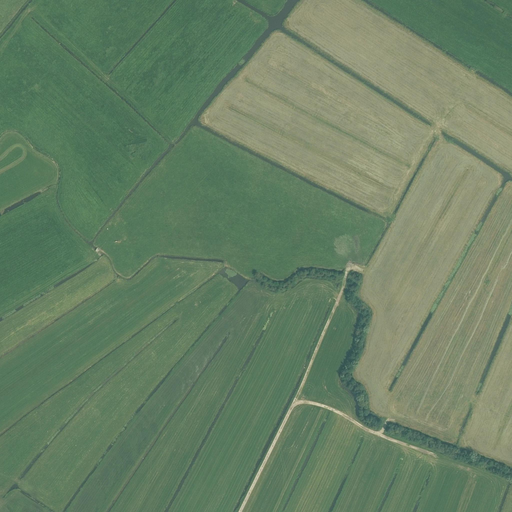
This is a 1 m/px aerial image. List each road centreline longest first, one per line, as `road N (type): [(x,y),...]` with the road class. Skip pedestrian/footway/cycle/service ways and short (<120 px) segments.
road 1 (track): [(381,435),(333,407),(296,399),(241,511)]
road 2 (track): [(362,247),(296,399)]
road 3 (track): [(510,9),(437,126)]
